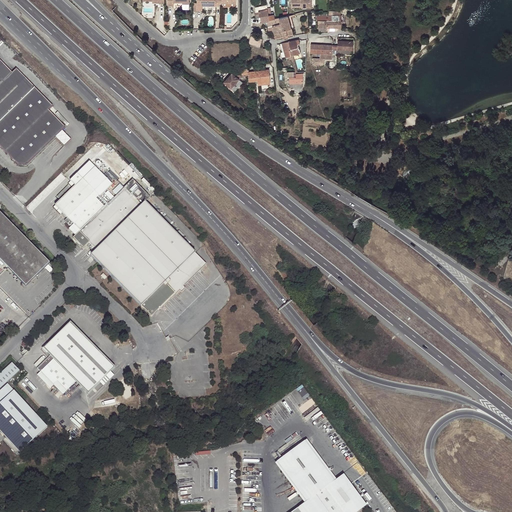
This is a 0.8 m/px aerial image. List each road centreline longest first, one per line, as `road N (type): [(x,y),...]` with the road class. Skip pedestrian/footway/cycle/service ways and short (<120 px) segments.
road 1 (motorway): [(21,0),(250,203),(511,415)]
road 2 (motorway): [(511,386),(57,0)]
road 3 (primary): [(54,62),(265,280)]
road 4 (motorway): [(265,280),(351,371),(464,399),(511,427)]
road 5 (secondary): [(265,280),(446,511)]
road 6 (motorway): [(511,340),(415,246),(297,169)]
road 7 (secondary): [(511,305),(297,169)]
road 8 (motorway): [(471,511),(431,466),(430,434),(443,418),(466,411),(511,433)]
road 9 (primary): [(297,169),(172,80)]
road 10 (residential): [(118,0),(167,42),(235,33),(243,23)]
road 11 (residential): [(382,154),(394,157),(511,117)]
road 12 (unclassified): [(81,275),(135,331),(145,378)]
road 13 (primary): [(172,80),(78,0)]
